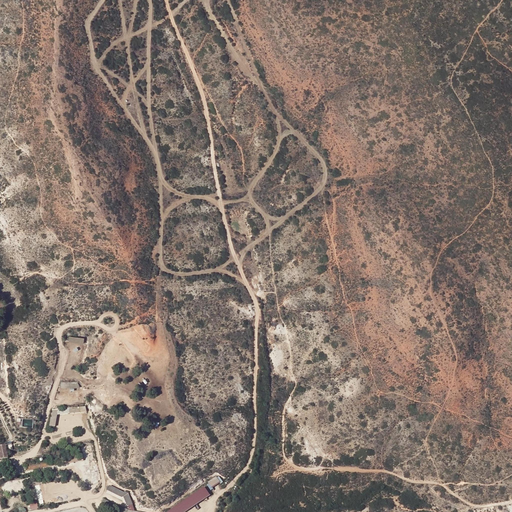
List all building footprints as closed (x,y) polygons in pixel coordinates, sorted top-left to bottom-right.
[(11,438),(0,439),(0,451),(2,451),(3,455),(9,454),(6,443),(12,442),(11,438)] [(78,458),(77,452),(41,460),(43,465),(78,458)] [(207,481),(211,488),(222,482),(218,475),(207,481)] [(0,482),(0,483),(2,495),(27,489),(25,477),(0,482)] [(203,486),(166,511),(184,511),(209,495),(203,486)] [(70,493),(59,495),(60,503),(72,501),(70,493)] [(28,503),(30,510),(37,508),(36,501),(28,503)]
